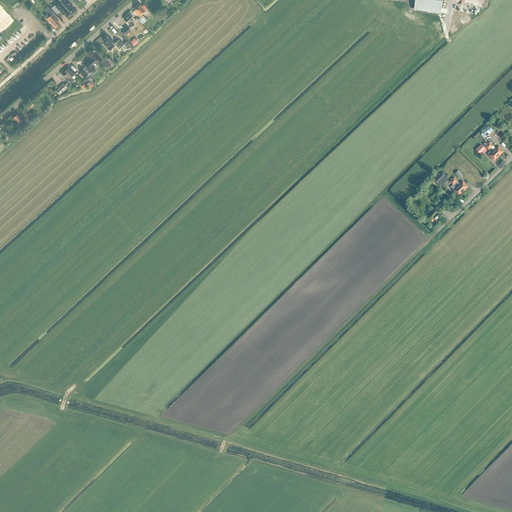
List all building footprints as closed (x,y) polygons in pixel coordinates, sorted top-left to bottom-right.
[(66,0),(59,0),(58,1),(60,2),(65,9),(66,8),(70,12),(74,8),(66,0)] [(441,13),(443,0),(415,0),(414,9),(441,13)] [(70,12),(66,8),(65,9),(60,2),(55,6),(63,15),(64,14),(66,17),(70,13),(70,12)] [(51,11),(46,5),(43,8),(48,14),(49,13),(51,15),(47,19),(55,28),(59,24),(55,19),(57,16),(52,10),(51,11)] [(134,11),(140,17),(138,19),(143,24),(147,20),(143,16),(144,16),(141,14),(145,11),(140,5),(140,6),(139,5),(134,10),(134,11)] [(55,6),(52,8),(57,14),(60,12),(55,6)] [(131,28),(134,25),(131,22),(134,20),(129,14),(126,17),(124,19),(131,28)] [(125,35),(131,30),(127,26),(122,31),(125,35)] [(107,37),(102,40),(105,43),(103,44),(109,50),(115,45),(113,44),(112,42),(107,37)] [(119,49),(123,46),(118,40),(114,44),(119,49)] [(84,78),(95,68),(94,67),(102,60),(97,55),(92,48),(89,50),(88,51),(87,52),(87,53),(92,59),(84,66),(85,67),(79,72),(84,78)] [(70,84),(74,80),(71,77),(74,75),(68,69),(62,75),(65,78),(64,79),(70,84)] [(60,95),(67,88),(63,83),(56,90),(60,95)] [(22,120),(17,114),(13,118),(16,122),(15,123),(19,128),(22,126),(23,126),(28,122),(25,118),(22,120)] [(482,131),(487,136),(494,130),(489,125),(482,131)] [(494,150),(499,156),(504,151),(498,146),(496,148),(493,145),(492,145),(494,143),(492,141),(490,142),(487,144),(491,147),(492,149),(494,150)] [(476,149),(480,153),(485,148),(481,144),(476,149)] [(494,150),(492,149),(487,153),(494,160),(499,156),(494,150)] [(460,178),(463,175),(458,170),(455,173),(460,178)] [(446,175),(442,171),(434,178),(439,183),(446,175)] [(458,185),(463,191),(468,186),(463,181),(460,183),(454,177),(452,179),(455,183),(458,185)] [(459,195),(463,191),(458,185),(455,183),(452,179),(450,181),(453,184),(451,186),(454,190),(459,195)]
